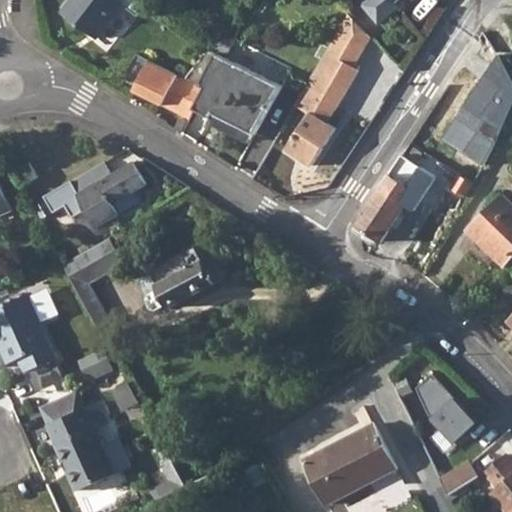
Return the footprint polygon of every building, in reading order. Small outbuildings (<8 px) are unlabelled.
[(126,0),(73,0),(63,13),(98,40),(126,4),(124,3),(126,0)] [(373,0),(368,4),(367,11),(380,27),(401,11),(397,6),(403,0),(373,0)] [(373,40),(349,15),(296,106),(312,116),(313,115),(326,123),(333,111),(338,113),(361,72),(356,69),(373,40)] [(271,111),(285,118),(297,94),(283,87),(293,70),(235,40),(225,57),(218,54),(204,81),(270,113),(271,111)] [(511,104),(511,81),(496,53),(441,139),(485,168),(511,104)] [(150,62),(135,92),(191,120),(205,90),(150,62)] [(312,116),(288,152),(314,169),(338,131),(326,123),(313,115),(312,116)] [(422,129),(408,149),(419,157),(432,136),(422,129)] [(403,157),(357,227),(358,227),(383,243),(408,206),(416,211),(438,179),(416,164),(403,157)] [(90,172),(72,182),(80,194),(78,195),(97,227),(119,214),(114,203),(147,184),(134,162),(113,175),(97,184),(90,172)] [(105,162),(90,172),(97,184),(113,175),(105,162)] [(30,163),(15,171),(23,187),(39,179),(30,163)] [(0,215),(12,211),(0,183),(0,215)] [(511,204),(505,197),(471,231),(505,267),(508,263),(511,266),(511,204)] [(46,200),(34,206),(40,218),(52,212),(46,200)] [(114,236),(109,239),(123,265),(128,263),(114,236)] [(109,239),(65,263),(87,304),(99,296),(92,283),(123,265),(109,239)] [(210,241),(151,272),(152,275),(168,304),(170,308),(215,284),(217,285),(224,281),(227,273),(223,268),(234,261),(227,247),(216,252),(210,241)] [(45,245),(35,249),(40,259),(49,255),(45,245)] [(168,304),(152,275),(142,280),(141,285),(147,297),(146,301),(150,309),(155,310),(168,304)] [(28,295),(0,307),(0,344),(9,364),(18,360),(24,373),(28,371),(55,360),(57,359),(37,315),(28,295)] [(99,296),(87,304),(107,341),(115,336),(108,324),(113,321),(99,296)] [(104,356),(79,366),(85,380),(109,370),(104,356)] [(55,360),(28,371),(35,388),(62,375),(55,360)] [(474,424),(429,374),(416,386),(429,421),(438,432),(430,439),(445,454),(474,424)] [(49,423),(86,407),(78,390),(41,406),(49,423)] [(49,423),(48,424),(78,490),(117,472),(96,426),(107,421),(98,401),(86,407),(49,423)] [(374,423),(305,459),(328,503),(398,468),(374,423)] [(463,448),(434,466),(449,495),(477,478),(470,466),(473,464),(463,448)] [(492,492),(494,494),(505,508),(509,511),(511,511),(511,458),(507,453),(485,473),(497,488),(492,492)] [(88,511),(112,504),(106,483),(82,490),(88,511)] [(505,508),(494,494),(489,498),(500,511),(505,508)]
